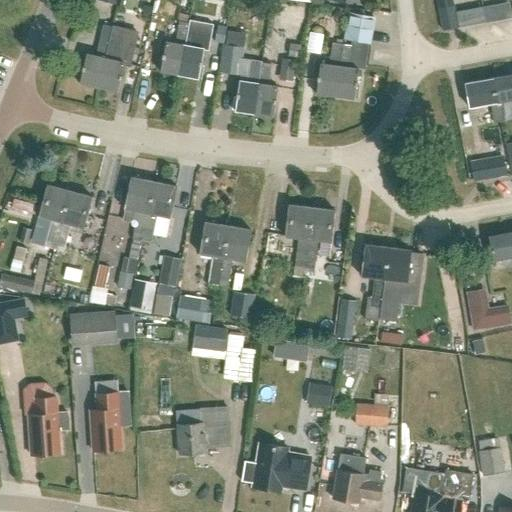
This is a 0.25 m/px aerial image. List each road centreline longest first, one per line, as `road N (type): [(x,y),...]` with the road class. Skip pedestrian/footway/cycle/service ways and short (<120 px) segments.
road 1 (residential): [(13,105),(112,135),(214,149),(363,153)]
road 2 (residential): [(511,207),(438,220),(405,211),(383,191),(363,153)]
